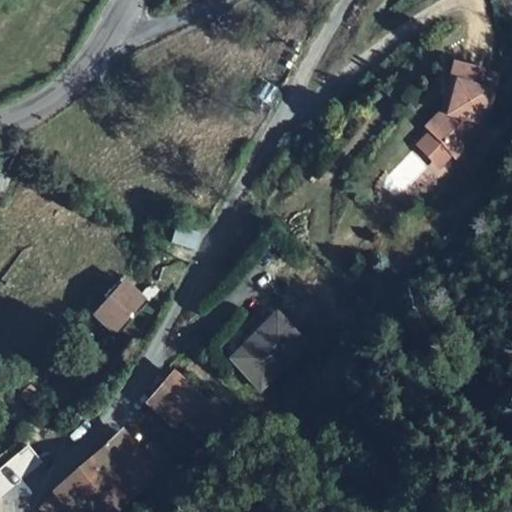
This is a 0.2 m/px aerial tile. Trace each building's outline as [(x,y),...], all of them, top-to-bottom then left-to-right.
[(447,110),(430,128),(451,148),(455,152),(470,135),(466,131),(478,118),(483,96),(489,97),(496,69),(452,59),(447,78),(454,80),(447,110)] [(454,80),(447,78),(441,107),(425,124),(430,128),(447,110),(454,80)] [(484,121),(489,97),(483,96),(478,118),(466,131),(470,135),(484,121)] [(451,148),(430,128),(417,142),(431,155),(442,158),(451,148)] [(139,309),(125,295),(95,323),(108,338),(139,309)] [(260,386),(304,344),(276,319),(232,359),(260,386)] [(233,426),(174,375),(152,402),(175,424),(183,416),(204,435),(212,443),(233,426)] [(144,457),(126,435),(107,454),(140,498),(160,479),(144,457)] [(158,443),(144,457),(160,479),(165,475),(175,464),(158,443)] [(46,511),(67,511),(69,511),(80,501),(90,511),(124,511),(140,498),(107,454),(105,451),(43,507),(46,511)] [(90,511),(80,501),(69,511),(90,511)]
